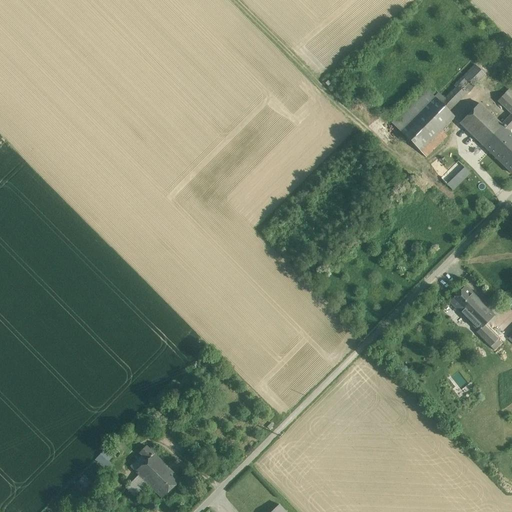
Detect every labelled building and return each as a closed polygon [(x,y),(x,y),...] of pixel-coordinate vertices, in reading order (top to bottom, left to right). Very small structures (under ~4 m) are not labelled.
[(474,65),(452,87),(463,97),(485,75),(474,65)] [(463,97),(452,87),(442,97),(438,101),(448,111),(463,97)] [(434,97),(426,89),(392,124),(426,157),(446,136),(440,131),(454,117),(448,111),(438,101),(434,97)] [(511,172),(511,135),(508,132),(511,127),(511,101),(511,92),(509,89),(497,101),(511,114),(501,125),(479,103),(460,123),(511,174),(511,172)] [(442,97),(438,93),(434,97),(438,101),(442,97)] [(458,161),(440,178),(452,190),(470,173),(458,161)] [(494,315),(464,287),(449,303),(479,331),(484,326),(494,315)] [(494,315),(484,326),(488,329),(497,319),(494,315)] [(488,329),(484,326),(479,331),(476,334),(494,350),(501,342),(488,329)] [(126,449),(118,442),(114,447),(121,454),(126,449)] [(180,480),(146,446),(139,453),(147,460),(135,471),(138,475),(147,484),(161,498),(180,480)] [(114,460),(104,451),(95,460),(106,469),(114,460)] [(84,489),(92,484),(87,475),(78,480),(84,489)] [(138,475),(126,488),(134,496),(147,484),(138,475)]
